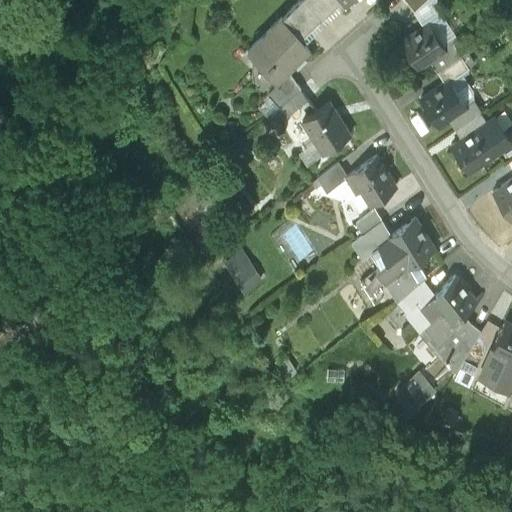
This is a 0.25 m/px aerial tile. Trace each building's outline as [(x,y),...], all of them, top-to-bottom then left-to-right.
[(308,0),(294,0),(281,12),(279,11),(247,38),(274,71),(287,61),(308,43),(297,31),(319,12),(308,0)] [(308,0),(319,12),(333,0),(342,0),(346,4),(350,0),(308,0)] [(404,0),(412,9),(422,0),(404,0)] [(428,19),(400,37),(417,63),(429,56),(436,67),(460,52),(450,36),(442,41),(428,19)] [(460,52),(436,67),(443,79),(447,76),(448,76),(467,64),(460,52)] [(274,71),(266,78),(281,91),(283,89),(302,77),(287,61),(274,71)] [(443,79),(420,94),(438,121),(450,114),(453,112),(451,108),(462,100),(448,76),(447,76),(443,79)] [(302,77),(283,89),(290,99),(310,85),(302,77)] [(328,94),(301,110),(322,144),(349,127),(328,94)] [(470,96),(463,101),(462,100),(451,108),(453,112),(450,114),(456,123),(478,109),(470,96)] [(478,109),(456,123),(463,134),(485,120),(478,109)] [(463,134),(451,142),(468,168),(483,158),(481,155),(493,147),(495,150),(511,140),(495,113),(485,120),(463,134)] [(374,148),(350,164),(369,194),(394,179),(374,148)] [(338,153),(318,165),(327,179),(346,167),(338,153)] [(511,173),(492,186),(509,213),(511,211),(511,173)] [(373,199),(354,212),(361,222),(380,209),(373,199)] [(380,209),(361,222),(367,231),(386,219),(380,209)] [(413,209),(385,227),(387,229),(370,240),(378,252),(374,255),(382,268),(392,262),(393,265),(398,262),(397,259),(431,237),(413,209)] [(228,238),(248,270),(264,260),(245,228),(228,238)] [(473,287),(452,263),(431,281),(426,275),(404,294),(445,341),(467,308),(459,299),(473,287)] [(421,265),(395,284),(404,294),(426,275),(428,273),(421,265)] [(467,308),(445,341),(452,349),(478,312),(468,307),(467,308)] [(511,312),(503,308),(489,332),(503,340),(501,343),(511,348),(511,312)] [(419,350),(401,369),(422,388),(440,369),(419,350)]
